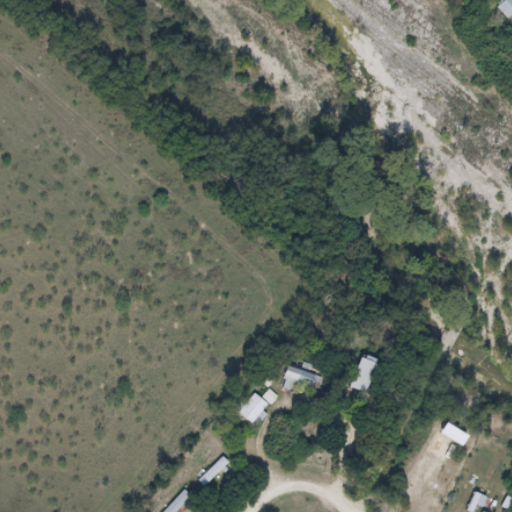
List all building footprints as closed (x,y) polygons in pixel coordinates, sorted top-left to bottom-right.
[(511,0),(498,0),(498,15),(511,15),(511,0)] [(511,4),(498,17),(510,31),(511,29),(511,4)] [(443,341),(454,347),(464,328),(453,322),(443,341)] [(314,387),(313,368),(287,369),(287,388),(314,387)] [(267,398),(265,402),(253,392),(237,412),(258,428),(268,415),(264,413),(273,402),(267,398)] [(199,481),(206,488),(229,464),(222,457),(199,481)] [(179,511),(193,499),(183,489),(161,511),(179,511)]
